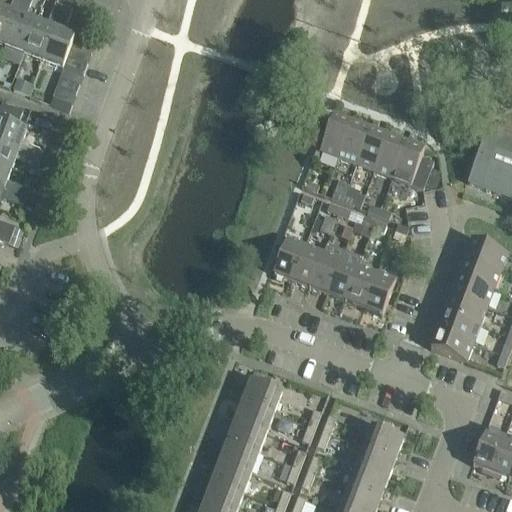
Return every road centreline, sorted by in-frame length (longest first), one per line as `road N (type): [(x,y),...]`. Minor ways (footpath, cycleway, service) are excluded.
road 1 (residential): [(154,0),(86,203),(91,240),(135,351)]
road 2 (residential): [(135,351),(245,325),(399,380)]
road 3 (residential): [(399,380),(441,264),(433,197)]
road 4 (residential): [(399,380),(464,406),(431,500)]
road 5 (residential): [(135,351),(0,413)]
